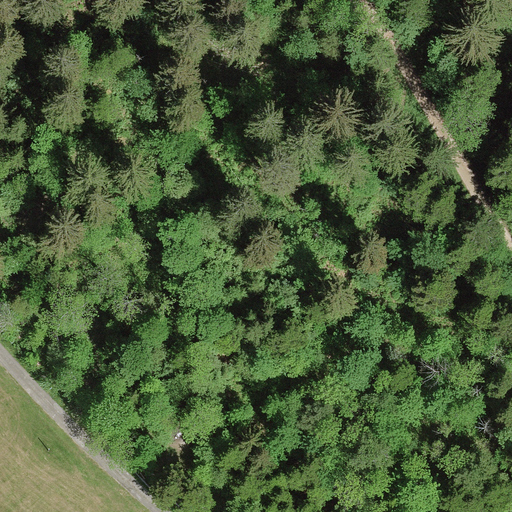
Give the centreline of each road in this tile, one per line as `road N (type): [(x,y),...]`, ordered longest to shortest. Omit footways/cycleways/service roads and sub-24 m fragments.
road 1 (track): [(367,0),(511,248)]
road 2 (unclassified): [(158,511),(0,354)]
